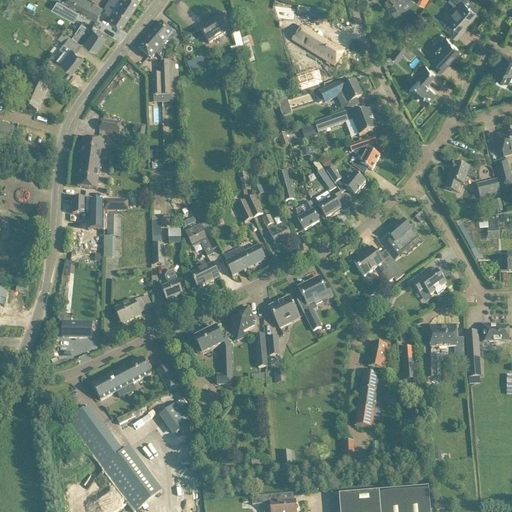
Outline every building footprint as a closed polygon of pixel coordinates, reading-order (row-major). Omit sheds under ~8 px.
[(60,0),(57,0),(53,8),(75,20),(80,11),(60,0)] [(65,0),(64,1),(96,19),(101,9),(85,0),(65,0)] [(126,0),(120,0),(107,19),(112,23),(121,28),(135,6),(126,0)] [(384,0),(391,10),(399,5),(406,0),(384,0)] [(449,13),(446,16),(454,24),(448,31),(457,39),(457,38),(456,36),(461,30),(466,25),(464,23),(474,12),(476,14),(477,13),(475,12),(479,7),(470,0),(448,0),(454,4),(449,10),(451,11),(449,13)] [(199,29),(209,44),(231,30),(221,15),(199,29)] [(82,22),(73,36),(82,43),(83,41),(89,45),(97,50),(107,35),(98,30),(92,26),(89,30),(88,29),(89,27),(82,22)] [(174,33),(169,29),(161,22),(150,36),(165,49),(162,59),(162,60),(165,50),(171,44),(167,41),(174,33)] [(335,66),(344,53),(302,27),(293,40),(335,66)] [(238,54),(245,52),(239,31),(232,33),(238,54)] [(80,45),(69,36),(64,32),(59,39),(64,43),(72,49),(62,62),(73,70),(83,57),(76,51),(80,45)] [(156,54),(162,59),(165,49),(150,36),(138,49),(146,56),(151,60),(156,54)] [(251,36),(242,39),(249,64),(256,62),(252,48),(254,47),(251,36)] [(446,38),(431,55),(443,66),(459,49),(446,38)] [(401,41),(390,55),(396,60),(402,53),(408,46),(401,41)] [(416,46),(413,49),(422,57),(425,54),(416,46)] [(511,74),(511,57),(502,53),(492,74),(509,82),(511,74)] [(153,96),(162,96),(160,63),(160,64),(160,74),(152,75),(153,96)] [(160,63),(162,96),(162,101),(173,101),(172,96),(177,96),(176,63),(160,63)] [(435,75),(426,66),(417,75),(420,78),(409,89),(425,104),(436,93),(426,84),(435,75)] [(305,88),(316,85),(326,82),(323,70),(313,73),(312,72),(302,75),(301,73),(293,75),(297,91),(305,89),(305,88)] [(340,82),(319,93),(325,104),(346,93),(351,102),(362,97),(355,82),(343,88),(340,82)] [(47,89),(38,85),(34,83),(23,105),(37,111),(47,89)] [(98,109),(111,92),(107,89),(94,105),(98,109)] [(279,100),(281,107),(289,105),(287,98),(279,100)] [(359,137),(377,130),(369,110),(352,117),(359,137)] [(319,135),(349,123),(350,123),(347,113),(315,125),(319,135)] [(101,121),(100,131),(119,133),(121,123),(101,121)] [(0,147),(8,149),(13,129),(0,125),(0,147)] [(312,125),(301,129),(304,139),(315,135),(312,125)] [(282,146),(289,144),(286,132),(279,134),(282,146)] [(511,132),(499,136),(504,157),(511,155),(511,132)] [(375,137),(350,146),(352,153),(354,152),(355,154),(363,159),(360,165),(357,169),(365,174),(368,169),(372,171),(380,157),(375,154),(377,150),(376,145),(377,144),(375,137)] [(80,170),(100,170),(103,141),(84,139),(80,170)] [(310,148),(303,149),(303,156),(309,156),(315,163),(313,164),(319,172),(318,173),(325,183),(330,179),(310,148)] [(331,167),(325,159),(320,162),(326,171),(331,167)] [(496,163),(502,189),(511,186),(511,184),(506,161),(496,163)] [(477,172),(455,165),(453,173),(451,173),(446,189),(457,192),(460,184),(464,185),(467,176),(475,178),(477,172)] [(335,184),(342,180),(333,168),(327,172),(335,184)] [(97,190),(100,170),(80,170),(77,187),(97,190)] [(286,172),(278,174),(286,202),(294,199),(286,172)] [(344,186),(355,195),(361,188),(362,189),(365,185),(364,184),(366,182),(364,181),(364,180),(361,178),(354,173),(344,186)] [(249,178),(240,179),(243,191),(251,190),(249,178)] [(501,194),(497,180),(476,185),(480,199),(501,194)] [(255,191),(258,196),(263,193),(260,188),(255,191)] [(327,192),(316,200),(319,206),(321,210),(326,218),(341,209),(337,203),(343,200),(337,189),(336,189),(328,193),(327,192)] [(312,202),(307,193),(306,194),(304,192),(300,194),(302,196),(299,198),(308,214),(298,220),(305,231),(319,222),(314,213),(316,212),(311,203),(312,202)] [(245,201),(254,219),(263,215),(254,197),(245,201)] [(94,199),(85,199),(73,198),(73,214),(85,215),(85,210),(91,212),(91,230),(104,230),(104,212),(101,212),(101,201),(94,201),(94,199)] [(128,200),(105,200),(105,212),(129,212),(128,200)] [(494,202),(497,213),(504,211),(500,200),(494,202)] [(245,223),(254,219),(245,201),(236,205),(245,223)] [(418,223),(425,219),(421,212),(414,217),(418,223)] [(120,238),(120,217),(108,216),(108,237),(120,238)] [(270,216),(262,219),(266,228),(267,227),(269,231),(275,227),(270,216)] [(498,216),(487,218),(488,239),(499,239),(498,216)] [(186,230),(198,225),(194,217),(183,222),(186,230)] [(389,234),(395,242),(402,237),(410,246),(417,240),(409,231),(410,229),(404,221),(389,234)] [(161,222),(152,222),(153,266),(164,265),(164,245),(161,245),(161,222)] [(206,238),(213,234),(207,223),(200,226),(200,225),(206,238)] [(275,227),(269,231),(272,237),(270,238),(273,245),(275,244),(276,246),(292,239),(285,223),(275,227)] [(207,239),(206,238),(200,225),(185,232),(191,246),(207,239)] [(168,231),(169,244),(182,243),(181,230),(168,231)] [(266,261),(262,252),(259,246),(246,253),(243,247),(224,256),(227,262),(225,263),(233,277),(266,261)] [(383,263),(378,256),(372,247),(364,253),(366,255),(354,263),(364,277),(383,263)] [(420,249),(410,257),(415,263),(425,255),(420,249)] [(499,249),(486,249),(486,259),(499,259),(499,249)] [(393,260),(385,266),(396,281),(405,275),(393,260)] [(213,264),(206,267),(204,262),(196,266),(199,271),(191,275),(198,289),(220,278),(213,264)] [(183,295),(178,284),(173,271),(168,273),(165,277),(168,285),(161,288),(167,301),(183,295)] [(425,272),(411,282),(419,293),(425,289),(430,296),(436,292),(438,295),(447,288),(445,285),(446,284),(441,278),(443,276),(439,271),(437,272),(429,278),(425,272)] [(319,278),(298,288),(303,297),(303,298),(304,298),(308,306),(310,305),(311,307),(315,305),(322,302),(321,299),(331,294),(327,285),(323,287),(319,278)] [(140,313),(147,310),(152,308),(147,296),(135,302),(134,300),(114,310),(122,325),(141,315),(140,313)] [(396,305),(397,297),(387,296),(386,303),(396,305)] [(290,298),(269,308),(278,325),(291,319),(292,322),(300,319),(298,315),(290,298)] [(235,317),(233,319),(232,320),(235,327),(233,328),(232,331),(235,337),(254,328),(252,323),(255,322),(255,323),(256,322),(249,307),(243,310),(245,314),(238,317),(235,317)] [(313,311),(305,315),(313,332),(321,328),(313,311)] [(509,342),(509,338),(508,328),(496,328),(496,325),(482,326),(483,342),(509,342)] [(430,327),(431,350),(457,349),(456,326),(430,327)] [(195,338),(194,338),(198,345),(197,346),(195,350),(197,353),(201,355),(202,354),(203,355),(203,354),(220,346),(222,350),(231,350),(231,348),(226,337),(222,339),(216,328),(215,328),(195,338)] [(480,331),(466,332),(467,352),(481,351),(480,331)] [(279,356),(278,338),(268,339),(270,356),(279,356)] [(372,342),(368,367),(383,370),(387,345),(372,342)] [(258,368),(267,368),(265,346),(256,347),(258,368)] [(416,380),(413,348),(401,349),(404,381),(416,380)] [(143,358),(92,385),(100,401),(117,392),(120,398),(136,390),(133,384),(137,382),(151,375),(143,358)] [(423,358),(424,380),(437,379),(437,358),(423,358)] [(222,375),(217,375),(218,385),(232,385),(232,360),(231,360),(222,360),(222,375)] [(482,362),(468,363),(469,379),(483,378),(482,362)] [(167,365),(156,370),(168,394),(179,388),(167,365)] [(274,371),(275,384),(285,383),(283,370),(274,371)] [(355,427),(365,428),(372,429),(380,376),(363,374),(355,427)] [(184,406),(180,409),(176,404),(159,417),(174,436),(190,423),(188,420),(192,417),(184,406)] [(128,448),(122,452),(89,407),(70,422),(137,511),(161,492),(128,448)] [(116,419),(119,424),(134,418),(132,412),(116,419)] [(438,449),(430,450),(431,462),(440,462),(438,449)] [(290,451),(281,452),(282,460),(291,460),(290,451)] [(269,467),(268,456),(251,458),(252,469),(269,467)] [(380,511),(430,511),(429,489),(379,493),(380,511)] [(380,511),(379,493),(339,496),(340,511),(380,511)] [(283,495),(293,494),(252,497),(252,506),(271,504),(271,511),(296,511),(299,510),(298,507),(296,505),(296,502),(283,502),(283,495)] [(196,511),(197,498),(181,498),(180,511),(196,511)] [(438,510),(447,510),(446,501),(437,501),(438,510)]
